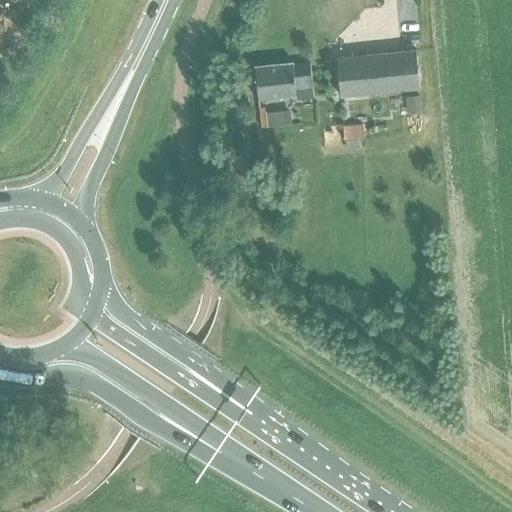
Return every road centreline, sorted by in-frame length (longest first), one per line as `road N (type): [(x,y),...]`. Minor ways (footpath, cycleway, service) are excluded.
road 1 (trunk): [(392,511),(207,384)]
road 2 (trunk): [(0,374),(69,374),(173,423)]
road 3 (secondary): [(79,219),(138,56)]
road 4 (secondary): [(138,56),(45,201)]
road 5 (trunk): [(173,423),(306,511)]
road 6 (trunk): [(207,384),(194,360),(99,288)]
road 7 (trunk): [(207,384),(182,378),(91,312)]
road 8 (trunk): [(70,340),(163,404),(173,423)]
road 9 (trunk): [(91,312),(74,250),(50,224),(31,220)]
